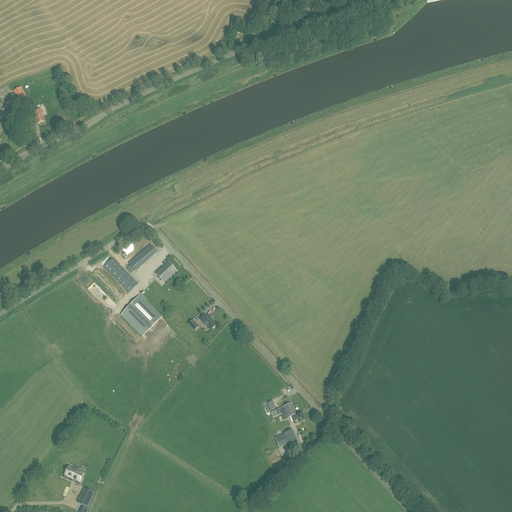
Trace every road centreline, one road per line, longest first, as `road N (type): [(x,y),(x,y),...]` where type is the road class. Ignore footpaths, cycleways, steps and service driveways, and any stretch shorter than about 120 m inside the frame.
road 1 (unclassified): [(409,511),(152,228),(133,230),(0,316)]
road 2 (unclassified): [(0,170),(185,73),(380,0)]
